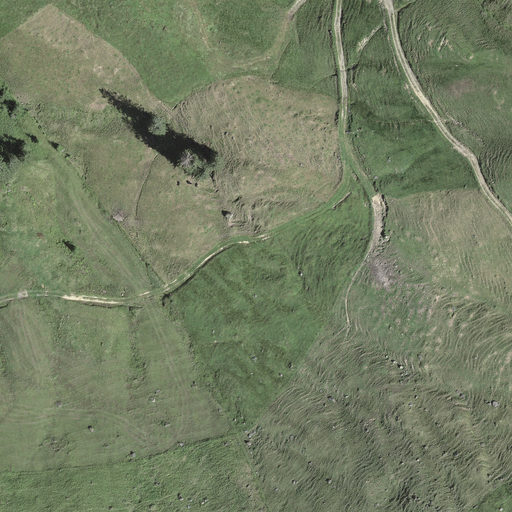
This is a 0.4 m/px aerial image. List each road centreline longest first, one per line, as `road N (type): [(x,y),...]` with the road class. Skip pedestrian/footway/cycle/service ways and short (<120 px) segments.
road 1 (track): [(72,283),(127,292),(150,287),(235,230),(332,189),(346,150),(337,0)]
road 2 (track): [(393,0),(396,30),(418,80),(478,162),(487,193),(511,215)]
